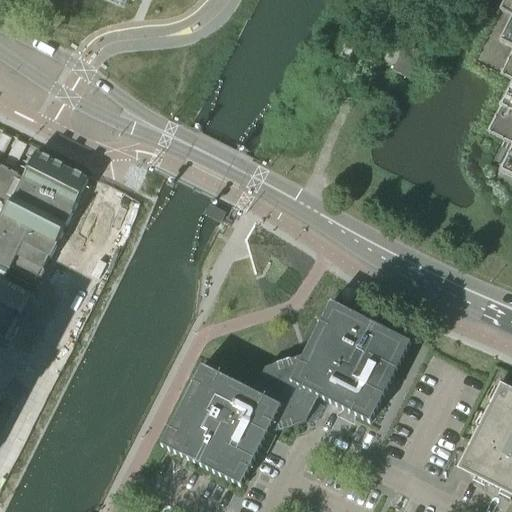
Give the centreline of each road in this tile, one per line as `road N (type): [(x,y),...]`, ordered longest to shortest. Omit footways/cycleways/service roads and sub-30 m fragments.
road 1 (tertiary): [(511,310),(337,228),(160,131)]
road 2 (tertiary): [(160,131),(82,68),(0,25)]
road 3 (tertiary): [(0,52),(66,98),(160,131)]
